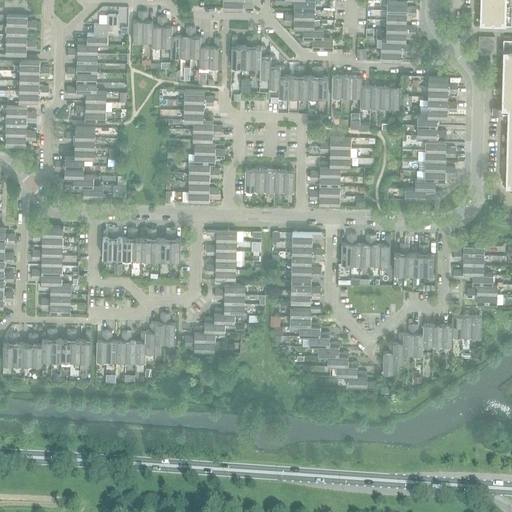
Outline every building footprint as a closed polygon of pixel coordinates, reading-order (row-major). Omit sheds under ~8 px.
[(294,8),(314,8),(314,0),(284,0),(285,3),(294,3),(294,8)] [(387,0),(387,9),(416,10),(416,5),(407,5),(406,0),(387,0)] [(511,0),(480,0),(480,11),(480,21),(511,22),(511,0)] [(314,18),(314,8),(294,8),(294,13),(284,13),(284,17),(314,18)] [(416,14),(416,10),(387,9),(387,19),(406,19),(406,14),(416,14)] [(142,40),(143,10),(139,10),(139,19),(133,19),(132,40),(142,40)] [(152,24),(153,24),(153,20),(147,19),(148,10),(143,10),(142,40),(151,40),(152,40),(152,24)] [(7,24),(37,24),(37,20),(27,20),(27,14),(7,14),(7,24)] [(108,33),(108,34),(118,34),(118,14),(108,14),(107,23),(94,23),(94,32),(94,33),(108,33)] [(161,45),(162,15),(158,15),(158,24),(153,24),(152,24),(152,40),(151,40),(151,45),(161,45)] [(171,45),(171,25),(166,25),(167,15),(162,15),(161,45),(170,45),(171,45)] [(314,28),(314,27),(314,18),(284,17),(284,22),(294,22),(293,27),(314,28)] [(406,24),(406,19),(387,19),(386,28),(416,29),(416,25),(406,24)] [(37,29),(37,24),(7,24),(6,33),(27,34),(27,29),(37,29)] [(180,55),(181,35),(176,35),(176,25),(171,25),(171,45),(170,45),(170,55),(180,55)] [(190,55),(191,25),(186,25),(186,35),(181,35),(180,55),(190,55)] [(200,56),(200,35),(195,35),(195,25),(191,25),(190,55),(199,56),(200,56)] [(323,27),(314,27),(314,28),(293,27),(293,32),(303,32),(303,37),(323,37),(323,27)] [(415,33),(416,29),(386,28),(386,37),(386,38),(401,38),(401,39),(406,39),(406,33),(415,33)] [(94,33),(94,32),(87,32),(87,38),(78,38),(77,42),(98,43),(108,43),(108,34),(108,33),(94,33)] [(27,39),(27,34),(6,33),(6,43),(36,44),(36,39),(27,39)] [(241,64),(242,44),(237,44),(237,35),(232,34),(231,64),(241,64)] [(209,66),(209,45),(204,45),(204,35),(200,35),(200,56),(199,56),(199,65),(209,66)] [(251,64),(252,35),(247,35),(247,44),(242,44),(241,64),(251,64)] [(260,64),(261,45),(256,45),(256,35),(252,35),(251,64),(260,64)] [(209,45),(209,66),(219,66),(220,36),(215,36),(215,45),(209,45)] [(333,37),(323,37),(303,37),(303,41),(312,42),(312,47),(333,48),(333,37)] [(386,38),(386,37),(381,37),(381,47),(410,48),(410,44),(401,43),(401,39),(401,38),(386,38)] [(507,113),(506,164),(505,184),(511,183),(511,38),(503,38),(501,106),(492,106),(492,112),(507,113)] [(98,52),(98,43),(77,42),(77,47),(68,47),(68,51),(98,52)] [(36,48),(36,44),(6,43),(6,53),(26,54),(26,48),(36,48)] [(270,74),(270,55),(265,55),(265,45),(261,45),(260,64),(260,74),(269,74),(270,74)] [(366,47),(356,47),(356,58),(366,58),(366,47)] [(410,53),(410,48),(381,47),(381,57),(400,58),(401,52),(410,53)] [(97,62),(98,52),(68,51),(67,56),(77,56),(77,61),(97,62)] [(279,84),(280,65),(274,64),(275,55),(270,55),(270,74),(269,74),(269,84),(279,84)] [(20,69),(49,70),(49,66),(40,66),(40,60),(20,59),(20,69)] [(97,71),(97,62),(77,61),(77,66),(67,66),(67,71),(97,71)] [(289,94),(289,74),(284,74),(284,65),(280,65),(279,84),(278,94),(289,94)] [(298,94),(299,65),(295,65),(295,75),(289,74),(289,94),(298,94)] [(308,94),(309,75),(303,75),(304,65),(299,65),(298,94),(308,94)] [(318,95),(318,65),(314,65),(314,75),(309,75),(308,94),(318,95)] [(318,65),(318,95),(328,95),(328,75),(323,75),(323,66),(318,65)] [(49,75),(49,70),(20,69),(20,79),(39,79),(39,74),(49,75)] [(97,81),(97,71),(67,71),(67,75),(77,75),(76,81),(97,81)] [(341,96),(342,74),(332,74),(331,96),(341,96)] [(351,97),(352,75),(342,74),(341,96),(351,97)] [(361,85),(362,75),(352,75),(351,97),(360,97),(361,97),(361,85)] [(428,85),(457,86),(457,82),(448,82),(448,76),(428,75),(428,85)] [(39,85),(39,79),(20,79),(19,89),(49,89),(49,85),(39,85)] [(97,91),(97,90),(97,81),(76,81),(76,86),(67,85),(67,94),(76,95),(76,90),(97,91)] [(371,85),(361,85),(361,97),(360,97),(360,106),(370,107),(371,85)] [(380,107),(380,85),(371,85),(370,107),(380,107)] [(389,107),(390,85),(380,85),(380,107),(389,107)] [(390,85),(389,107),(399,108),(400,86),(390,85)] [(457,91),(457,86),(428,85),(428,95),(447,96),(447,90),(457,91)] [(49,94),(49,89),(19,89),(19,99),(39,99),(39,94),(49,94)] [(184,99),(214,99),(214,95),(204,95),(204,89),(185,89),(184,99)] [(86,100),(106,100),(106,90),(97,90),(97,91),(76,90),(76,95),(86,95),(86,100)] [(447,101),(447,96),(428,95),(427,105),(457,105),(457,101),(447,101)] [(213,104),(214,99),(184,99),(184,108),(204,109),(204,104),(213,104)] [(106,110),(106,100),(86,100),(85,105),(76,105),(76,109),(106,110)] [(6,114),(36,115),(37,111),(27,111),(27,105),(7,104),(6,114)] [(456,110),(457,105),(427,105),(427,114),(447,115),(447,110),(456,110)] [(204,114),(204,109),(184,108),(184,118),(193,119),(193,118),(213,119),(213,114),(204,114)] [(106,120),(106,110),(76,109),(76,114),(85,114),(85,120),(106,120)] [(427,114),(418,113),(417,124),(437,124),(437,119),(447,119),(447,115),(427,114)] [(36,120),(36,115),(6,114),(6,124),(27,125),(27,119),(36,120)] [(213,124),(213,119),(193,118),(193,119),(193,128),(222,128),(222,124),(213,124)] [(360,126),(360,118),(350,118),(350,126),(360,126)] [(26,130),(27,125),(6,124),(6,134),(36,134),(36,130),(26,130)] [(437,129),(437,124),(417,124),(417,134),(446,134),(446,129),(437,129)] [(66,135),(95,136),(95,126),(75,125),(75,131),(66,131),(66,135)] [(222,133),(222,128),(193,128),(193,138),(212,138),(213,133),(222,133)] [(36,139),(36,134),(6,134),(6,144),(26,144),(26,139),(36,139)] [(94,146),(95,136),(66,135),(65,140),(75,140),(75,145),(94,146)] [(320,146),(351,146),(351,136),(330,136),(330,141),(321,141),(320,146)] [(425,150),(455,151),(455,146),(446,146),(446,140),(426,140),(425,150)] [(195,152),(225,153),(225,148),(215,148),(215,142),(195,142),(195,152)] [(94,156),(94,146),(75,145),(75,150),(65,150),(65,154),(85,155),(94,156)] [(350,156),(351,146),(320,146),(320,150),(330,150),(330,156),(350,156)] [(455,155),(455,151),(425,150),(425,160),(446,160),(446,155),(455,155)] [(224,157),(225,153),(195,152),(194,161),(194,162),(210,162),(210,163),(215,163),(215,157),(224,157)] [(84,164),(85,155),(65,154),(65,160),(55,159),(55,164),(84,164)] [(350,166),(350,156),(330,156),(330,161),(320,160),(320,165),(340,165),(340,166),(350,166)] [(445,165),(446,160),(425,160),(425,169),(455,170),(455,166),(445,165)] [(194,162),(194,161),(189,161),(189,171),(219,172),(219,167),(210,167),(210,163),(210,162),(194,162)] [(84,174),(84,164),(55,164),(55,168),(65,168),(65,174),(84,174)] [(340,175),(340,166),(340,165),(320,165),(320,170),(310,170),(310,174),(340,175)] [(255,190),(255,168),(245,168),(245,190),(255,190)] [(264,190),(265,168),(255,168),(255,190),(264,190)] [(274,191),(275,169),(265,168),(264,190),(274,191)] [(283,191),(284,169),(275,169),(274,191),(283,191)] [(284,169),(283,191),(294,191),(294,169),(284,169)] [(455,174),(455,170),(425,169),(425,178),(425,179),(445,179),(445,174),(455,174)] [(219,176),(219,172),(189,171),(189,181),(209,181),(209,176),(219,176)] [(94,174),(84,174),(65,174),(64,178),(74,178),(74,183),(93,184),(93,183),(94,174)] [(340,185),(340,175),(310,174),(310,179),(320,179),(319,184),(340,185)] [(425,179),(425,178),(415,178),(415,188),(435,189),(435,183),(445,184),(445,179),(425,179)] [(209,187),(209,181),(189,181),(189,190),(219,191),(219,187),(209,187)] [(103,184),(93,183),(93,184),(74,183),(74,188),(83,188),(83,194),(103,194),(103,184)] [(340,194),(340,185),(319,184),(319,189),(310,189),(310,193),(340,194)] [(415,188),(405,187),(405,198),(425,198),(425,193),(435,193),(435,189),(415,188)] [(219,196),(219,191),(189,190),(188,200),(209,201),(209,195),(219,196)] [(339,204),(340,194),(310,193),(309,198),(319,198),(319,204),(339,204)] [(33,234),(63,235),(63,225),(43,224),(43,230),(33,230),(33,234)] [(0,237),(15,237),(15,233),(5,233),(5,227),(0,226),(0,237)] [(112,256),(113,226),(109,226),(109,236),(103,236),(102,255),(112,256)] [(122,256),(123,236),(117,236),(118,227),(113,226),(112,256),(122,256)] [(132,256),(132,227),(128,227),(128,236),(123,236),(122,256),(123,256),(123,260),(124,262),(129,262),(131,260),(131,256),(132,256)] [(141,256),(142,237),(137,237),(137,227),(132,227),(132,256),(133,260),(134,262),(138,262),(140,260),(140,256),(141,256)] [(151,257),(152,227),(147,227),(147,237),(142,237),(141,256),(151,257)] [(160,257),(161,237),(156,237),(156,228),(152,227),(151,257),(160,257)] [(170,257),(171,228),(166,228),(166,237),(161,237),(160,257),(170,257)] [(171,228),(170,257),(180,257),(181,238),(175,238),(175,228),(171,228)] [(216,239),(237,240),(237,230),(207,229),(207,234),(216,234),(216,239)] [(292,241),(312,242),(312,236),(322,237),(322,232),(293,231),(292,241)] [(351,263),(352,233),(347,232),(347,242),(341,242),(341,262),(351,263)] [(361,263),(361,242),(356,242),(356,233),(352,233),(351,263),(361,263)] [(370,263),(371,233),(367,233),(366,243),(361,242),(361,263),(370,263)] [(380,263),(380,243),(375,243),(375,233),(371,233),(370,263),(380,263)] [(63,245),(63,235),(33,234),(33,239),(42,239),(42,244),(63,245)] [(380,243),(380,263),(390,264),(391,234),(386,234),(385,243),(380,243)] [(423,272),(424,242),(424,235),(420,235),(419,252),(414,252),(413,271),(423,272)] [(15,242),(15,237),(0,237),(0,246),(5,247),(5,242),(15,242)] [(236,249),(237,240),(216,239),(216,244),(206,244),(206,249),(236,249)] [(312,247),(312,242),(292,241),(292,251),(321,251),(321,247),(312,247)] [(404,271),(405,242),(400,242),(400,251),(394,251),(394,271),(404,271)] [(413,271),(414,252),(409,252),(409,242),(405,242),(404,271),(413,271)] [(424,242),(423,272),(433,272),(434,252),(428,252),(428,243),(424,242)] [(62,254),(63,245),(42,244),(42,249),(32,249),(32,254),(62,254)] [(454,253),(484,254),(484,244),(463,244),(463,249),(454,249),(454,253)] [(5,252),(5,247),(0,246),(0,256),(14,257),(14,252),(5,252)] [(236,259),(236,249),(206,249),(206,253),(216,253),(216,258),(236,259)] [(321,256),(321,251),(292,251),(292,260),(311,261),(311,256),(321,256)] [(483,264),(484,254),(454,253),(453,258),(463,258),(463,263),(483,264)] [(62,264),(62,254),(32,254),(32,258),(42,258),(42,263),(62,264)] [(14,261),(14,257),(0,256),(0,265),(4,266),(5,261),(14,261)] [(236,268),(236,259),(216,258),(216,264),(206,263),(206,268),(236,268)] [(311,266),(311,261),(292,260),(292,270),(321,271),(321,266),(311,266)] [(62,274),(62,264),(42,263),(42,269),(32,268),(32,273),(62,274)] [(483,273),(483,264),(463,263),(463,268),(453,268),(453,277),(463,277),(463,273),(483,273)] [(4,271),(4,266),(0,265),(0,275),(14,276),(14,271),(4,271)] [(236,279),(236,268),(206,268),(206,272),(215,272),(215,278),(236,279)] [(321,275),(321,271),(292,270),(291,280),(311,280),(311,275),(321,275)] [(62,283),(62,274),(32,273),(32,277),(41,277),(41,283),(62,283)] [(483,273),(463,273),(463,277),(472,278),(472,283),(477,283),(492,283),(493,273),(483,273)] [(14,280),(14,276),(0,275),(0,285),(4,285),(4,280),(14,280)] [(311,285),(311,280),(291,280),(291,289),(320,290),(320,285),(311,285)] [(215,292),(245,293),(245,283),(225,282),(225,288),(215,288),(215,292)] [(71,283),(62,283),(41,283),(41,287),(51,287),(51,292),(71,293),(71,283)] [(497,293),(497,283),(492,283),(477,283),(477,288),(467,288),(467,292),(497,293)] [(4,290),(4,285),(0,285),(0,294),(13,295),(13,291),(4,290)] [(320,294),(320,290),(291,289),(291,299),(310,300),(310,294),(320,294)] [(71,303),(71,293),(51,292),(50,298),(41,297),(41,302),(71,303)] [(245,303),(245,293),(215,292),(215,297),(224,297),(224,302),(245,303)] [(503,303),(503,294),(497,293),(467,292),(467,297),(476,297),(476,302),(497,303),(497,302),(503,303)] [(13,299),(13,295),(0,294),(0,304),(3,305),(4,299),(13,299)] [(70,313),(71,303),(41,302),(41,306),(50,307),(50,312),(70,313)] [(244,313),(245,303),(224,302),(224,307),(215,307),(214,311),(235,312),(244,313)] [(290,315),(311,316),(311,311),(321,311),(321,306),(291,305),(290,315)] [(234,322),(235,312),(214,311),(214,317),(205,316),(204,321),(225,321),(225,322),(234,322)] [(165,342),(165,312),(161,312),(161,321),(156,321),(155,341),(156,342),(165,342)] [(165,312),(165,342),(175,342),(175,322),(170,321),(170,312),(165,312)] [(461,336),(462,314),(452,314),(452,324),(452,336),(461,336)] [(471,336),(472,314),(462,314),(461,336),(471,336)] [(472,314),(471,336),(481,337),(482,315),(472,314)] [(320,326),(320,321),(311,321),(311,316),(290,315),(290,325),(300,326),(300,325),(320,326)] [(155,341),(156,321),(151,321),(151,331),(146,330),(145,360),(146,351),(155,351),(156,342),(155,341)] [(225,331),(225,322),(225,321),(204,321),(204,326),(195,326),(195,330),(215,331),(225,331)] [(403,352),(413,353),(413,322),(409,322),(409,332),(403,332),(403,352)] [(423,353),(423,345),(422,345),(423,332),(417,332),(418,323),(413,322),(413,353),(423,353)] [(432,345),(433,323),(423,323),(423,332),(422,345),(423,345),(432,345)] [(442,345),(443,323),(433,323),(432,345),(442,345)] [(452,336),(452,324),(443,323),(442,345),(452,345),(452,336)] [(320,326),(300,325),(300,326),(299,335),(303,335),(309,335),(330,336),(330,331),(320,331),(320,326)] [(52,357),(52,328),(48,328),(48,338),(42,338),(42,342),(42,357),(43,357),(52,357)] [(61,358),(62,338),(57,338),(57,328),(52,328),(52,357),(61,358)] [(71,358),(72,329),(67,329),(67,338),(62,338),(61,358),(71,358)] [(80,358),(81,339),(76,338),(76,329),(72,329),(71,358),(80,358)] [(81,339),(80,358),(90,358),(91,329),(86,329),(86,339),(81,339)] [(107,359),(107,329),(103,329),(103,339),(97,339),(96,359),(107,359)] [(116,360),(117,339),(111,339),(112,329),(107,329),(107,359),(116,360)] [(126,360),(127,330),(122,330),(122,339),(117,339),(116,360),(126,360)] [(135,360),(136,340),(131,340),(131,330),(127,330),(126,360),(135,360)] [(145,360),(146,330),(141,330),(141,340),(136,340),(135,360),(145,360)] [(215,340),(215,331),(195,330),(194,335),(185,335),(185,339),(215,340)] [(13,361),(14,332),(9,332),(9,341),(4,341),(3,361),(13,361)] [(23,361),(23,342),(18,342),(18,332),(14,332),(13,361),(23,361)] [(32,362),(33,333),(29,332),(28,342),(23,342),(23,361),(32,362)] [(403,352),(403,332),(399,332),(399,341),(394,341),(393,362),(394,362),(403,362),(403,352)] [(42,342),(37,342),(37,333),(33,333),(32,362),(42,362),(43,357),(42,357),(42,342)] [(330,336),(309,335),(303,335),(303,344),(309,345),(318,345),(339,345),(339,341),(329,341),(330,336)] [(214,350),(215,340),(185,339),(185,344),(194,344),(194,350),(214,350)] [(393,362),(394,341),(389,341),(389,351),(383,351),(383,371),(393,371),(394,362),(393,362)] [(348,355),(348,351),(339,351),(339,345),(318,345),(318,355),(328,355),(348,355)] [(357,365),(358,361),(348,360),(348,355),(328,355),(327,365),(337,365),(357,365)] [(337,365),(337,375),(346,375),(346,374),(367,375),(367,371),(357,370),(357,365),(337,365)] [(346,374),(346,375),(346,385),(376,385),(376,380),(367,380),(367,375),(346,374)]
